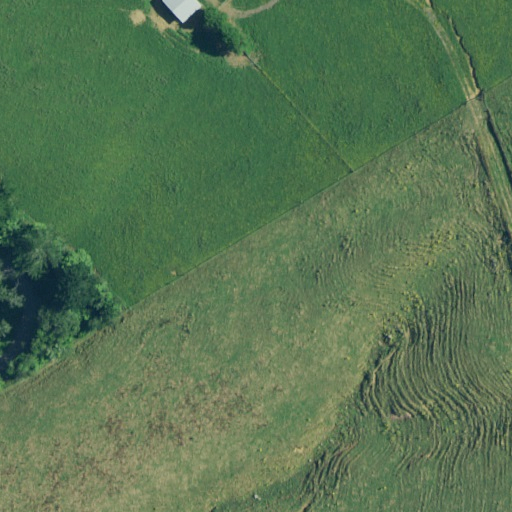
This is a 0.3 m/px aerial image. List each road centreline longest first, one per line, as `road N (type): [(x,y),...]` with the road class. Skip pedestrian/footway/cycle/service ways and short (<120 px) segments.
road 1 (track): [(511,203),(451,39),(403,0)]
road 2 (unclassified): [(0,344),(34,313),(34,281),(0,250)]
